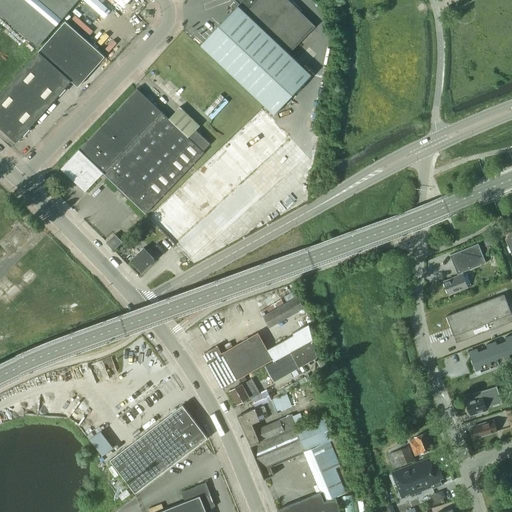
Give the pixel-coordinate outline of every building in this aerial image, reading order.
[(77,0),(0,0),(0,13),(38,47),(77,0)] [(201,45),(265,105),(274,114),(312,74),(289,53),(291,52),(290,51),(315,26),(287,0),(242,0),(240,3),(201,45)] [(81,9),(95,21),(100,15),(87,3),(81,9)] [(0,94),(0,126),(17,141),(71,80),(78,87),(105,56),(65,21),(38,51),(0,94)] [(204,152),(188,137),(137,88),(61,168),(86,191),(103,173),(145,213),(204,152)] [(114,234),(106,242),(113,250),(121,242),(114,234)] [(494,243),(491,236),(485,239),(488,245),(494,243)] [(458,275),(444,281),(449,295),(468,287),(462,272),(486,263),(478,243),(450,255),(458,275)] [(141,270),(154,258),(144,248),(131,260),(141,270)] [(287,302),(298,296),(294,290),(284,296),(287,302)] [(511,314),(504,293),(446,316),(456,343),(511,321),(511,314)] [(298,296),(263,316),(269,327),(304,307),(298,296)] [(272,358),(274,361),(288,353),(312,340),(309,324),(293,332),(294,334),(268,349),(273,358),(272,358)] [(218,345),(211,349),(202,354),(221,388),(238,378),(254,369),(263,363),(272,358),(273,358),(268,349),(259,332),(222,352),(218,345)] [(511,360),(511,338),(473,354),(480,372),(511,360)] [(296,368),(316,357),(312,340),(288,353),(296,368)] [(296,368),(288,353),(274,361),(266,366),(274,381),(296,368)] [(322,371),(332,366),(327,355),(316,361),(322,371)] [(308,381),(305,376),(277,391),(280,396),(308,381)] [(252,378),(230,390),(238,403),(248,397),(249,399),(252,398),(260,393),(252,378)] [(473,399),(465,401),(468,408),(467,409),(468,413),(469,413),(469,414),(487,409),(486,405),(499,401),(495,386),(471,394),(473,399)] [(252,398),(256,407),(272,399),(267,389),(260,393),(252,398)] [(287,393),(272,399),(278,413),(293,407),(287,393)] [(237,416),(243,427),(244,427),(252,445),(291,428),(305,423),(301,413),(294,416),(293,414),(280,419),(255,429),(253,423),(278,413),(272,399),(256,407),(237,416)] [(183,404),(159,422),(184,455),(208,437),(183,404)] [(320,492),(277,509),(278,511),(344,511),(338,496),(355,489),(324,415),(305,423),(291,428),(252,445),(250,445),(264,479),(274,475),(270,466),(304,452),(320,492)] [(494,420),(473,426),(476,437),(497,430),(494,420)] [(135,441),(159,474),(184,455),(159,422),(135,441)] [(103,428),(90,437),(103,454),(115,446),(103,428)] [(409,440),(411,445),(409,445),(388,454),(393,468),(415,459),(411,449),(413,449),(415,455),(431,448),(425,433),(414,437),(414,438),(409,440)] [(135,492),(159,474),(135,441),(111,459),(135,492)] [(431,457),(391,472),(402,498),(432,487),(433,488),(442,485),(440,479),(443,478),(439,469),(436,470),(431,457)] [(185,501),(157,511),(206,511),(206,510),(215,506),(208,489),(207,487),(200,484),(199,485),(181,492),(185,501)] [(127,489),(119,495),(122,500),(130,494),(127,489)] [(357,511),(355,493),(339,496),(340,497),(344,511),(357,511)]
